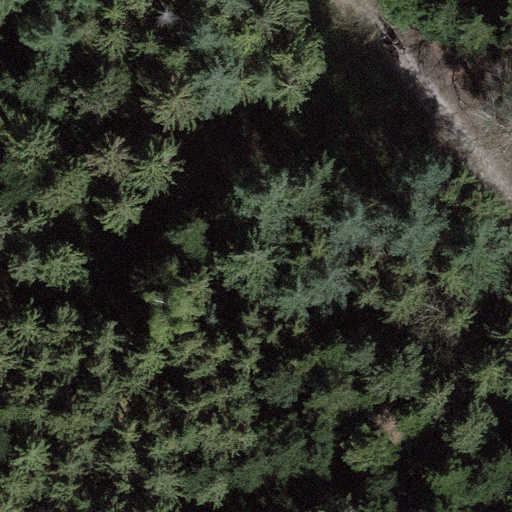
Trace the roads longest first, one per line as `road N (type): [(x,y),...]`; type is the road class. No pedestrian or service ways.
road 1 (track): [(469,138),(328,511)]
road 2 (track): [(511,184),(343,0)]
